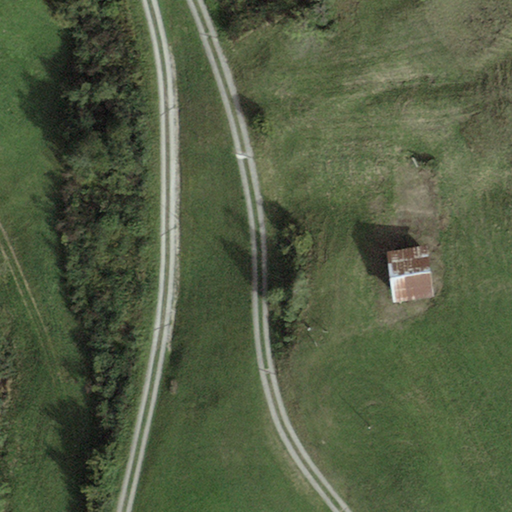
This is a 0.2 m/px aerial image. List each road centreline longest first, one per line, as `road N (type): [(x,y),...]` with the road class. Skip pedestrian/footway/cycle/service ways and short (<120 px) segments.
road 1 (unclassified): [(344,511),(286,423),(266,334),(262,212),(200,0)]
road 2 (track): [(152,0),(167,51),(166,287),(125,511)]
road 3 (track): [(0,219),(11,231),(75,439),(83,511)]
